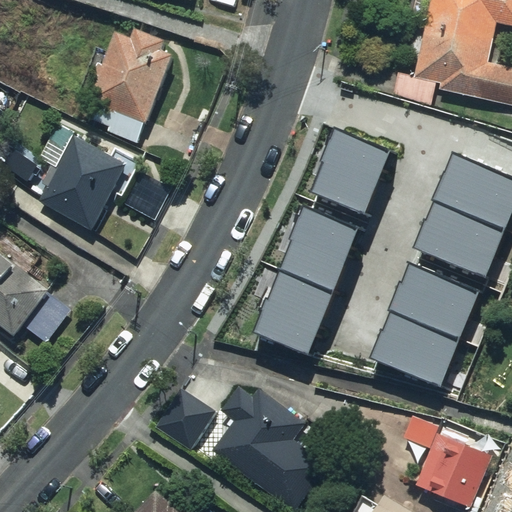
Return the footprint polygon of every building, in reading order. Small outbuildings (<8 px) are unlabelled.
[(438,89),(511,103),(511,65),(495,63),(502,25),(511,26),(511,0),(434,0),(422,75),(402,71),(398,96),(436,103),(438,89)] [(94,105),(104,108),(97,126),(143,142),(149,124),(154,126),(178,57),(169,54),(173,43),(141,33),(138,41),(121,35),(94,105)] [(133,167),(66,129),(51,151),(68,161),(64,169),(55,165),(44,186),(49,189),(42,201),(97,232),(133,167)] [(349,130),(324,191),(377,212),(402,151),(349,130)] [(511,170),(463,151),(425,244),(494,272),(511,226),(511,170)] [(317,203),(264,328),(317,351),(370,225),(317,203)] [(0,324),(11,333),(46,287),(0,252),(0,324)] [(419,260),(382,353),(450,381),(488,287),(419,260)] [(240,420),(214,451),(301,510),(342,450),(245,384),(226,411),(240,420)] [(186,391),(165,422),(199,446),(221,416),(186,391)] [(496,457),(439,435),(419,487),(476,509),(496,457)] [(192,511),(170,489),(146,511),(192,511)] [(369,511),(363,508),(361,511),(418,511),(391,496),(380,511),(369,511)]
